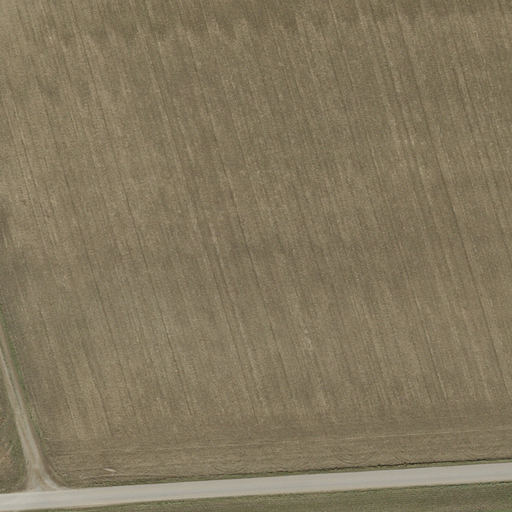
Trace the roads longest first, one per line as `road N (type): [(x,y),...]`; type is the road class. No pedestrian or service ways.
road 1 (unclassified): [(511,473),(0,502)]
road 2 (track): [(51,499),(0,336)]
